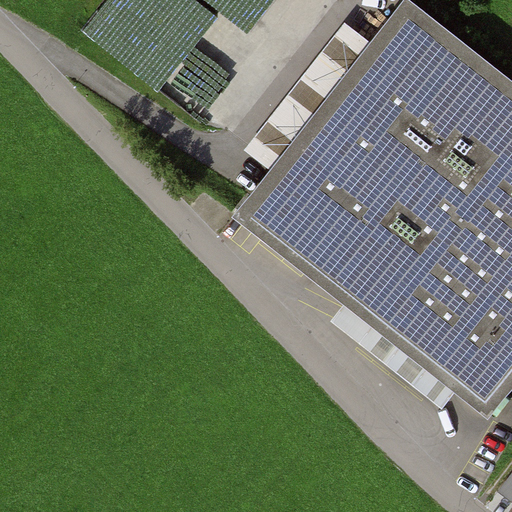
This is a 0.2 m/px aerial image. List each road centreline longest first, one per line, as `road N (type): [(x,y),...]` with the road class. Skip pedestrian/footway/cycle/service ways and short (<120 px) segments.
road 1 (residential): [(471,511),(0,12)]
road 2 (unknown): [(337,0),(222,131),(198,130),(129,87),(32,46)]
